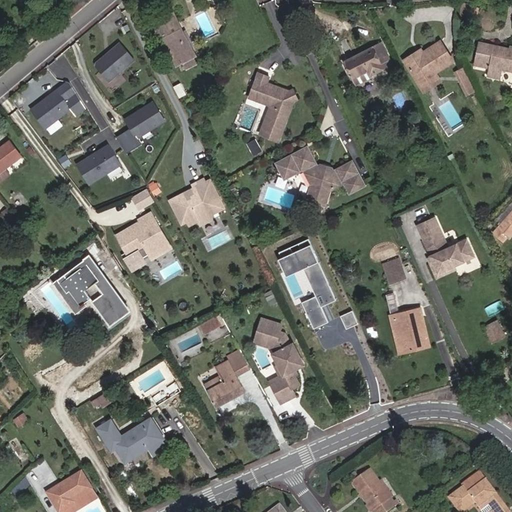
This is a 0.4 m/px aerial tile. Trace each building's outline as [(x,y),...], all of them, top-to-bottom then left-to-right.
[(212,0),(209,0),(203,3),(208,12),(216,8),(212,0)] [(468,14),(470,4),(460,1),(458,12),(468,14)] [(175,35),(181,33),(172,16),(153,26),(177,71),(186,67),(190,65),(175,35)] [(189,33),(183,36),(181,33),(175,35),(190,65),(186,67),(189,73),(199,68),(191,53),(197,50),(189,33)] [(413,49),(402,54),(415,78),(424,73),(426,77),(435,73),(432,69),(449,60),(438,39),(421,48),(414,52),(413,49)] [(376,43),(369,46),(381,67),(387,64),(376,43)] [(504,48),(479,43),(476,59),(489,61),(487,68),(500,71),(501,64),(511,65),(511,44),(505,43),(504,48)] [(96,66),(95,69),(108,84),(133,63),(119,46),(96,66)] [(368,68),(371,72),(381,67),(369,46),(340,61),(349,78),(364,69),(368,68)] [(459,66),(452,71),(455,77),(463,73),(459,66)] [(424,73),(415,78),(420,86),(437,77),(435,73),(426,77),(424,73)] [(463,73),(455,77),(463,93),(471,89),(463,73)] [(272,81),(261,77),(256,91),(267,95),(265,103),(274,106),(276,112),(275,113),(271,117),(263,138),(281,144),(294,107),(291,98),(292,94),(270,87),(272,81)] [(396,82),(386,82),(386,89),(396,90),(396,82)] [(184,97),(179,86),(172,90),(178,101),(184,97)] [(256,91),(252,101),(268,107),(271,117),(275,113),(276,112),(274,106),(265,103),(267,95),(256,91)] [(31,111),(45,130),(71,111),(57,92),(31,111)] [(302,106),(296,93),(292,94),(291,98),(294,107),(298,108),(302,106)] [(152,104),(124,122),(135,141),(163,123),(152,104)] [(0,174),(6,169),(21,158),(9,143),(0,150),(0,174)] [(108,146),(75,166),(88,186),(120,166),(108,146)] [(307,151),(281,164),(276,174),(280,180),(287,181),(301,175),(308,189),(307,199),(326,200),(326,190),(341,183),(344,189),(353,191),(361,187),(361,181),(353,162),(332,172),(320,169),(316,169),(307,151)] [(0,180),(9,173),(6,169),(0,174),(0,180)] [(186,194),(169,203),(180,225),(185,223),(194,218),(196,222),(208,216),(207,214),(210,212),(209,209),(218,204),(207,183),(203,186),(201,183),(191,188),(192,191),(193,192),(189,194),(190,196),(187,197),(186,194)] [(159,194),(154,185),(148,189),(152,197),(159,194)] [(207,214),(208,216),(221,210),(218,204),(209,209),(210,212),(207,214)] [(8,211),(2,215),(9,224),(14,221),(8,211)] [(511,212),(496,228),(505,238),(511,231),(511,212)] [(169,244),(155,218),(150,220),(148,216),(140,221),(142,225),(138,227),(137,225),(118,236),(130,257),(147,248),(151,255),(169,244)] [(208,216),(196,222),(198,227),(211,220),(208,216)] [(194,218),(185,223),(187,227),(196,222),(194,218)] [(435,220),(418,228),(432,259),(435,264),(431,266),(436,276),(474,259),(467,242),(449,251),(435,220)] [(78,229),(73,233),(77,238),(82,233),(78,229)] [(326,304),(337,300),(314,239),(275,253),(284,278),(289,277),(297,300),(302,299),(313,328),(332,321),(326,304)] [(396,256),(388,259),(396,277),(403,274),(396,256)] [(126,311),(89,258),(54,282),(64,296),(66,294),(78,311),(83,308),(81,306),(90,301),(107,325),(126,311)] [(388,259),(381,261),(388,280),(396,277),(388,259)] [(393,298),(387,299),(391,315),(397,314),(393,298)] [(354,310),(342,315),(347,328),(359,323),(354,310)] [(397,317),(406,355),(429,350),(420,312),(397,317)] [(400,356),(406,355),(397,317),(391,318),(400,356)] [(217,327),(212,318),(200,326),(205,334),(217,327)] [(278,325),(258,319),(253,336),(260,341),(272,345),(275,351),(268,354),(274,365),(283,381),(276,385),(274,377),(265,382),(277,404),(291,396),(287,388),(295,385),(288,371),(286,368),(298,362),(289,344),(287,345),(281,333),(276,332),(278,325)] [(493,319),(482,324),(490,340),(501,336),(493,319)] [(490,340),(482,324),(480,326),(487,342),(490,340)] [(260,341),(253,336),(251,343),(264,351),(268,354),(275,351),(272,345),(260,341)] [(248,371),(239,355),(227,362),(231,369),(231,368),(236,378),(248,371)] [(227,362),(215,368),(212,370),(216,377),(219,375),(231,369),(227,362)] [(300,365),(298,362),(286,368),(288,371),(300,365)] [(274,365),(269,368),(274,377),(276,385),(283,381),(274,365)] [(231,369),(219,375),(216,377),(217,378),(221,386),(209,394),(218,409),(235,399),(245,394),(236,378),(231,368),(231,369)] [(221,386),(217,378),(205,386),(209,394),(221,386)] [(110,393),(92,404),(94,408),(100,404),(103,408),(111,403),(109,399),(113,397),(110,393)] [(21,418),(13,424),(18,430),(26,425),(21,418)] [(164,440),(150,420),(112,444),(126,464),(146,451),(161,442),(164,440)] [(161,442),(146,451),(151,459),(166,450),(161,442)] [(379,468),(361,480),(384,511),(395,511),(406,504),(379,468)] [(511,495),(493,470),(475,483),(476,484),(460,495),(472,511),(487,500),(490,503),(501,495),(510,508),(511,506),(511,495)] [(79,477),(47,496),(57,511),(62,511),(75,504),(72,500),(88,491),(79,477)] [(62,511),(76,511),(94,501),(88,491),(72,500),(75,504),(62,511)] [(507,510),(510,508),(501,495),(490,503),(493,508),(501,502),(507,510)] [(280,508),(282,510),(283,511),(294,511),(287,502),(280,508)]
